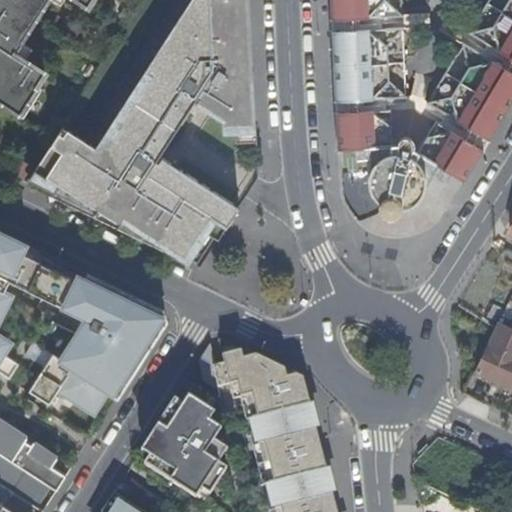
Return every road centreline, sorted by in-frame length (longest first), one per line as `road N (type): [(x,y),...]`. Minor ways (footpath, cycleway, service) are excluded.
road 1 (tertiary): [(285,0),(302,197),(321,258)]
road 2 (residential): [(75,511),(210,307)]
road 3 (residential): [(0,205),(210,307)]
road 4 (residential): [(511,163),(434,298),(404,328)]
road 5 (unknown): [(105,466),(0,404)]
road 6 (residential): [(210,307),(284,336),(325,334)]
